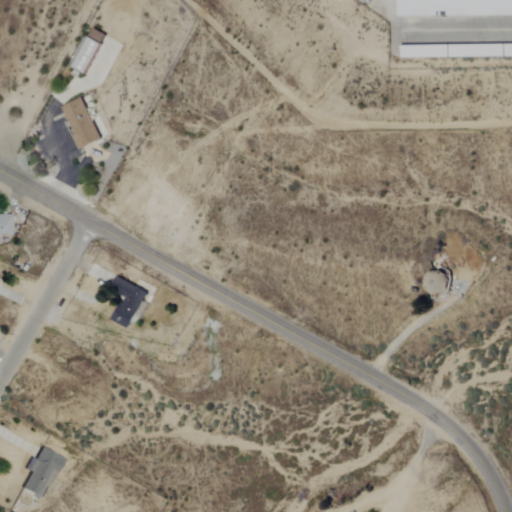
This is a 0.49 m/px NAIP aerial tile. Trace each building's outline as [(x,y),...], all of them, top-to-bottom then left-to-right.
[(511,0),(511,57),(387,59),(387,23),(355,0),(511,0)] [(74,69),(87,75),(104,34),(91,28),(74,69)] [(100,141),(83,98),(62,106),(79,149),(100,141)] [(10,214),(0,213),(0,234),(10,235),(10,214)] [(449,271),(428,272),(429,294),(449,293),(449,271)] [(111,320),(128,328),(134,317),(140,320),(147,304),(143,302),(148,292),(116,277),(109,293),(121,299),(111,320)] [(62,460),(38,447),(26,471),(29,473),(20,489),(41,500),(62,460)]
